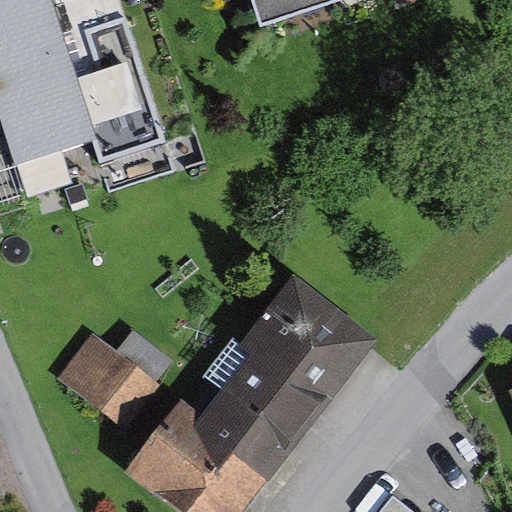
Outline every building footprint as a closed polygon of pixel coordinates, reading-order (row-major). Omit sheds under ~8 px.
[(0,0),(0,13),(11,47),(0,50),(0,98),(25,178),(110,151),(62,0),(0,0)] [(132,0),(62,0),(110,151),(173,131),(132,0)] [(262,0),(273,30),(366,0),(262,0)] [(259,511),(393,343),(300,270),(140,473),(190,511),(259,511)] [(102,330),(64,375),(126,427),(164,382),(102,330)]
